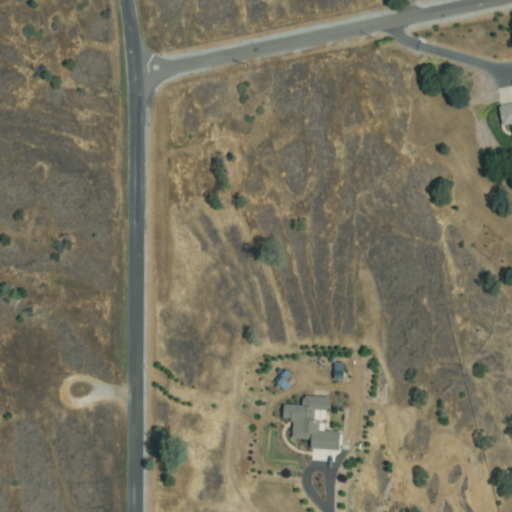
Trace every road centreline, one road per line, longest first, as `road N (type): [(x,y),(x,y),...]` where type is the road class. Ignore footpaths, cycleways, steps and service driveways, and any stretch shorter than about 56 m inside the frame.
road 1 (residential): [(126,511),(130,80),(121,0)]
road 2 (residential): [(511,0),(130,80)]
